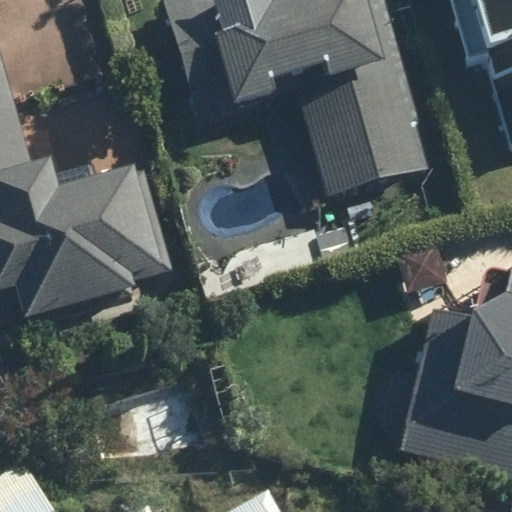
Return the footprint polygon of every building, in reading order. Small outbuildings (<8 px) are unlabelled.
[(221,0),(165,16),(195,123),(295,95),(326,205),(428,177),(378,0),(221,0)] [(511,0),(450,0),(468,68),(483,64),(508,159),(511,157),(511,0)] [(0,53),(0,321),(21,316),(25,330),(137,298),(133,285),(165,276),(138,182),(96,194),(90,173),(59,182),(56,172),(36,177),(0,53)] [(511,306),(481,325),(431,314),(397,463),(511,489),(511,277),(503,283),(511,298),(511,306)] [(190,511),(120,377),(0,439),(0,511),(190,511)]
